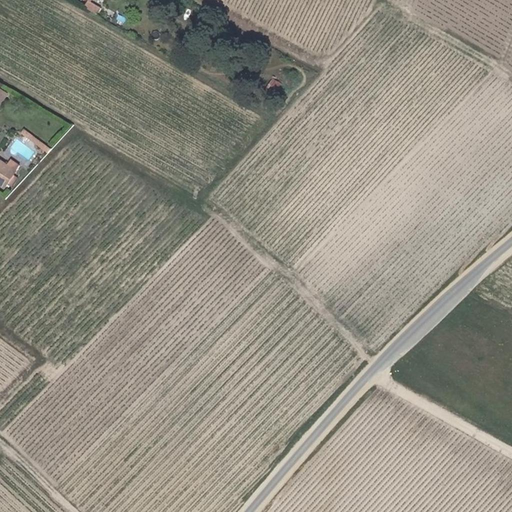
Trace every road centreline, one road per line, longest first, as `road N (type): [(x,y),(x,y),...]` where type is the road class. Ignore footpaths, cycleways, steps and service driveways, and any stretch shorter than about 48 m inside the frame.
road 1 (unclassified): [(257,511),(464,283),(511,245)]
road 2 (track): [(382,373),(511,447)]
